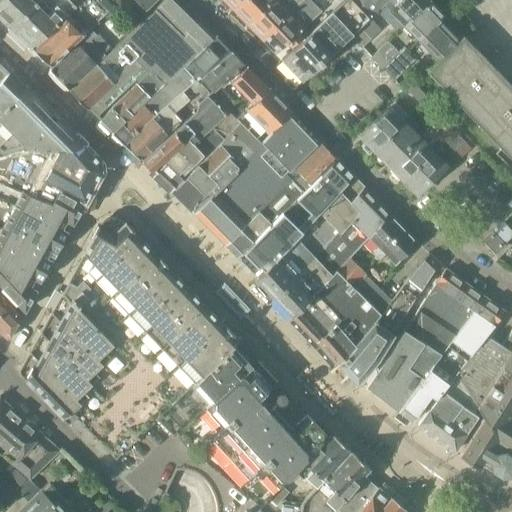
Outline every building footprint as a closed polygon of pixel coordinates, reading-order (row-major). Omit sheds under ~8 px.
[(0,0),(0,17),(1,18),(11,28),(36,0),(0,0)] [(36,0),(11,28),(31,47),(32,47),(67,16),(72,11),(76,8),(75,7),(81,0),(36,0)] [(67,16),(32,47),(32,48),(38,54),(50,65),(112,6),(106,0),(81,0),(75,7),(76,8),(72,11),(67,16)] [(97,64),(70,91),(83,105),(86,108),(87,109),(89,106),(98,115),(134,80),(137,84),(149,72),(163,85),(183,67),(185,65),(186,66),(216,35),(180,0),(163,0),(134,28),(97,64)] [(137,0),(146,9),(155,0),(137,0)] [(223,0),(234,10),(243,0),(223,0)] [(243,0),(234,10),(248,25),(273,0),(243,0)] [(273,0),(248,25),(262,38),(301,0),(273,0)] [(309,0),(301,0),(262,38),(277,54),(288,43),(291,46),(302,36),(298,32),(305,26),(320,10),(309,0)] [(345,0),(282,59),(302,81),(351,35),(360,27),(384,4),(389,0),(345,0)] [(389,0),(384,4),(390,10),(389,11),(402,24),(425,3),(421,0),(389,0)] [(425,3),(402,24),(417,40),(443,15),(430,1),(426,4),(425,3)] [(117,10),(130,23),(135,19),(122,6),(117,10)] [(443,15),(417,40),(433,55),(428,60),(432,64),(437,59),(436,58),(457,37),(440,19),(444,15),(443,15)] [(360,27),(351,35),(362,47),(371,39),(360,27)] [(50,68),(49,69),(51,71),(57,77),(61,82),(67,88),(68,90),(70,91),(97,64),(96,63),(104,55),(90,40),(95,34),(91,30),(52,67),(51,69),(50,68)] [(511,85),(463,34),(458,39),(457,37),(436,58),(437,59),(432,64),(427,69),(511,158),(511,85)] [(185,65),(183,67),(196,81),(200,78),(232,51),(216,35),(186,66),(185,65)] [(387,41),(371,57),(381,68),(393,58),(398,52),(387,41)] [(398,52),(393,58),(403,68),(405,70),(415,59),(404,47),(398,52)] [(196,81),(189,87),(195,93),(195,94),(198,91),(204,98),(199,103),(198,104),(213,92),(219,86),(244,63),(232,51),(200,78),(196,81)] [(393,58),(381,68),(394,80),(405,70),(403,68),(393,58)] [(25,86),(23,88),(0,65),(0,114),(23,91),(25,88),(26,87),(25,86)] [(247,66),(231,81),(252,103),(253,104),(268,89),(247,66)] [(149,98),(112,134),(113,135),(122,143),(123,145),(124,145),(174,100),(176,98),(183,93),(189,87),(196,81),(183,67),(163,85),(149,98)] [(101,118),(98,120),(112,134),(149,98),(163,85),(149,72),(137,84),(101,118)] [(196,113),(142,161),(147,166),(150,170),(151,171),(152,172),(193,133),(199,139),(209,128),(210,127),(229,112),(229,111),(236,104),(219,86),(213,92),(198,104),(196,113)] [(82,145),(83,144),(83,143),(82,144),(82,143),(81,144),(25,88),(23,91),(0,114),(0,157),(17,152),(35,150),(79,148),(81,146),(82,145)] [(252,103),(235,118),(236,119),(241,125),(254,138),(260,144),(270,133),(290,111),(268,89),(253,104),(252,103)] [(419,107),(429,98),(423,92),(414,101),(419,107)] [(174,100),(124,145),(125,146),(137,157),(138,158),(181,121),(173,112),(189,100),(183,93),(176,98),(174,100)] [(374,150),(403,122),(388,107),(359,135),(374,150)] [(237,169),(194,213),(202,222),(205,224),(207,225),(207,226),(216,235),(222,241),(224,243),(225,244),(257,211),(284,185),(289,181),(290,179),(286,175),(290,171),(321,141),(292,109),(290,111),(270,133),(260,144),(237,169)] [(193,133),(152,172),(164,183),(168,187),(172,191),(215,148),(222,142),(226,138),(237,127),(241,125),(236,119),(235,118),(229,112),(210,127),(209,128),(199,139),(193,133)] [(389,165),(417,137),(403,122),(374,150),(389,165)] [(215,148),(172,191),(178,197),(184,203),(189,208),(189,207),(194,212),(193,212),(194,213),(237,169),(260,144),(254,138),(241,125),(237,127),(226,138),(222,142),(215,148)] [(403,179),(431,151),(417,137),(389,165),(403,179)] [(452,149),(460,156),(469,146),(466,143),(462,139),(452,149)] [(321,141),(290,171),(299,179),(293,185),(301,194),(337,159),(321,141)] [(50,203),(76,217),(102,170),(101,163),(93,154),(83,144),(82,145),(81,146),(79,148),(35,150),(17,152),(0,157),(0,182),(50,203)] [(449,169),(446,166),(431,151),(403,179),(417,194),(437,175),(440,178),(449,169)] [(270,224),(238,257),(248,268),(251,271),(253,273),(262,264),(265,268),(305,227),(354,176),(337,159),(301,194),(285,210),(270,224)] [(265,268),(257,276),(258,278),(261,282),(269,289),(274,295),(275,296),(275,297),(314,255),(308,249),(332,224),(338,230),(340,233),(352,220),(359,213),(356,210),(349,202),(364,187),(364,186),(354,176),(305,227),(265,268)] [(257,211),(225,244),(233,252),(236,255),(238,257),(270,224),(285,210),(301,194),(293,185),(289,181),(284,185),(257,211)] [(50,203),(0,182),(0,283),(24,310),(76,217),(50,203)] [(364,187),(349,202),(356,210),(370,194),(371,193),(364,186),(364,187)] [(359,213),(352,220),(368,236),(390,213),(388,210),(372,194),(371,193),(370,194),(356,210),(359,213)] [(390,213),(368,236),(378,246),(372,253),(376,256),(404,227),(390,213)] [(43,324),(17,373),(149,508),(163,495),(166,495),(177,469),(190,456),(155,420),(154,418),(191,383),(237,340),(256,321),(248,312),(249,311),(224,285),(223,286),(156,217),(137,236),(136,235),(136,236),(133,233),(134,232),(124,222),(123,223),(120,220),(117,217),(114,216),(110,216),(107,217),(104,218),(102,220),(100,222),(98,226),(97,226),(43,324)] [(314,255),(275,297),(286,307),(286,308),(288,310),(291,314),(293,315),(293,316),(332,274),(349,257),(368,236),(352,220),(340,233),(338,230),(314,255)] [(511,231),(502,221),(491,230),(504,244),(511,236),(511,231)] [(404,227),(376,256),(379,260),(386,254),(395,263),(417,241),(417,240),(404,227)] [(491,230),(481,240),(494,254),(505,245),(504,244),(491,230)] [(358,344),(339,365),(340,365),(348,372),(351,375),(357,381),(358,380),(360,378),(367,370),(377,358),(393,332),(435,265),(437,262),(429,253),(380,313),(358,344)] [(332,274),(293,316),(317,340),(318,341),(325,349),(325,350),(330,355),(331,357),(333,358),(333,359),(336,362),(339,365),(358,344),(380,313),(368,302),(352,286),(365,273),(349,257),(332,274)] [(445,268),(433,286),(471,311),(494,326),(495,325),(505,311),(498,306),(445,268)] [(433,286),(366,386),(379,396),(380,397),(383,399),(384,400),(398,411),(471,311),(433,286)] [(6,340),(21,317),(0,295),(0,333),(4,338),(6,340)] [(471,311),(398,411),(400,412),(409,419),(410,419),(429,394),(436,399),(456,374),(479,345),(494,326),(471,311)] [(479,345),(456,374),(471,395),(479,406),(484,417),(459,455),(471,463),(477,466),(480,468),(482,464),(485,466),(499,475),(501,472),(509,470),(511,472),(511,471),(511,454),(511,453),(511,351),(502,345),(490,338),(489,337),(482,347),(479,345)] [(191,383),(154,418),(155,420),(156,419),(168,431),(171,433),(174,436),(178,432),(256,361),(257,360),(256,358),(253,356),(250,352),(238,341),(233,345),(191,383)] [(256,361),(178,432),(180,435),(188,444),(187,446),(199,456),(202,459),(239,489),(244,492),(256,502),(262,507),(268,500),(282,485),(294,471),(327,436),(322,430),(317,425),(300,425),(295,430),(294,429),(293,428),(288,423),(280,414),(274,408),(276,406),(273,403),(271,405),(265,398),(264,397),(261,400),(254,393),(261,387),(261,386),(265,383),(268,387),(275,380),(258,360),(257,360),(256,361)] [(417,425),(418,426),(418,425),(424,429),(423,430),(425,431),(425,430),(430,434),(431,435),(432,435),(440,440),(439,441),(440,442),(441,441),(446,445),(446,446),(447,447),(447,446),(453,450),(452,450),(454,451),(454,450),(477,416),(463,406),(471,395),(456,374),(436,399),(417,424),(418,424),(417,425)] [(287,401),(287,400),(287,399),(286,398),(286,397),(285,396),(284,395),(283,394),(282,394),(280,394),(279,394),(278,395),(277,396),(276,397),(276,398),(275,399),(275,400),(275,401),(276,402),(276,404),(277,404),(278,405),(279,406),(280,406),(282,406),(283,406),(284,405),(285,404),(286,404),(286,402),(287,401)] [(40,433),(41,433),(0,397),(0,445),(6,450),(1,455),(29,479),(60,450),(40,433)] [(327,436),(294,471),(303,479),(305,477),(316,487),(350,450),(339,439),(338,438),(337,437),(336,436),(331,431),(327,436)] [(350,450),(316,487),(328,498),(326,500),(334,508),(364,476),(370,468),(365,464),(364,463),(363,462),(362,461),(350,450)] [(335,508),(331,511),(407,511),(403,509),(404,508),(390,496),(390,497),(389,497),(386,494),(378,487),(377,488),(365,477),(364,476),(334,508),(335,508)] [(0,501),(2,504),(12,491),(0,480),(0,501)] [(29,480),(18,490),(27,499),(38,489),(29,480)] [(20,511),(59,511),(64,507),(68,504),(49,484),(42,491),(29,504),(20,511)] [(282,485),(268,500),(275,506),(289,492),(282,485)] [(98,508),(106,500),(101,495),(93,503),(98,508)] [(95,511),(106,511),(116,503),(110,497),(106,500),(98,508),(95,511)]
